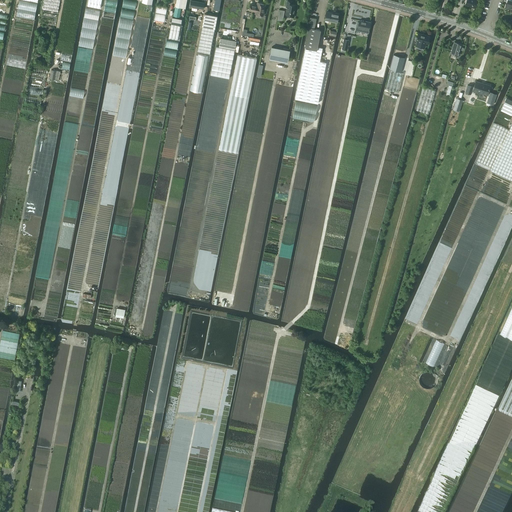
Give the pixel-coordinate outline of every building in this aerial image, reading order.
[(44,0),(43,9),(58,12),(59,0),(44,0)] [(181,7),(185,8),(186,0),(176,0),(173,16),(179,17),(181,7)] [(34,20),(37,4),(19,1),(16,16),(34,20)] [(292,4),(292,2),(287,1),(286,7),(287,7),(286,14),(289,15),(289,16),(294,17),(296,9),(295,9),(295,5),(292,4)] [(265,3),(257,2),(257,5),(250,4),(249,10),(255,11),(255,13),(263,15),(265,3)] [(167,6),(157,5),(154,21),(164,23),(167,6)] [(78,46),(93,49),(100,11),(86,8),(78,46)] [(338,14),(326,11),(325,19),(337,21),(338,14)] [(204,14),(197,52),(210,54),(217,16),(204,14)] [(316,18),(312,17),(310,17),(309,22),(311,22),(310,27),(309,27),(305,47),(317,49),(321,30),(314,28),(316,18)] [(168,38),(178,40),(181,25),(182,19),(172,18),(171,23),(168,38)] [(357,22),(355,30),(368,33),(370,22),(359,20),(358,23),(357,22)] [(430,36),(418,33),(417,37),(416,37),(415,40),(417,41),(416,45),(424,48),(425,44),(425,43),(428,43),(430,36)] [(220,38),(219,47),(234,50),(236,41),(220,38)] [(451,53),(459,55),(462,44),(454,41),(451,53)] [(216,46),(211,75),(229,78),(232,62),(234,50),(219,47),(216,46)] [(272,46),(269,58),(287,62),(289,55),(290,55),(291,49),(285,48),(285,49),(272,46)] [(305,48),(295,99),(307,101),(310,102),(318,103),(326,62),(320,61),(322,51),(322,48),(317,47),(317,49),(317,51),(305,48)] [(238,55),(219,149),(238,153),(256,58),(238,55)] [(390,69),(385,89),(398,92),(403,73),(400,72),(403,59),(396,57),(392,69),(398,70),(397,71),(390,69)] [(51,70),(50,79),(57,80),(59,71),(51,70)] [(471,94),(471,93),(473,94),(474,90),(487,94),(490,85),(476,81),(474,87),(467,85),(465,92),(471,94)] [(416,110),(429,113),(435,90),(423,87),(416,110)] [(69,96),(83,99),(84,91),(71,88),(69,96)] [(490,92),(487,102),(493,104),(496,94),(490,92)] [(453,109),(459,111),(463,100),(456,98),(453,109)] [(511,104),(504,101),(500,110),(511,115),(511,113),(511,104)] [(494,123),(475,164),(491,171),(511,180),(511,189),(511,190),(511,130),(509,129),(509,130),(494,123)] [(511,339),(511,306),(500,334),(511,339)] [(511,378),(498,408),(498,409),(511,415),(511,378)]
